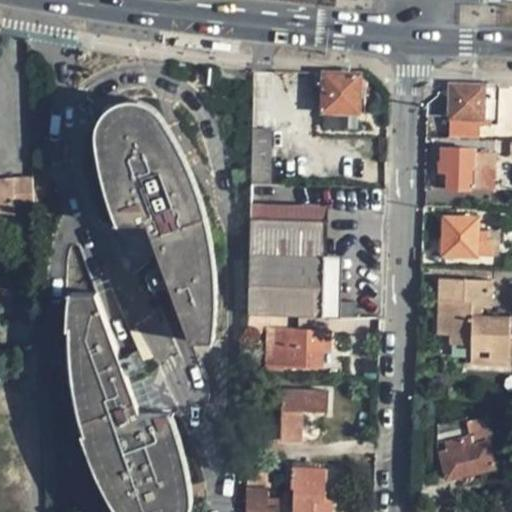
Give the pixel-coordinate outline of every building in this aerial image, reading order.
[(359,112),(360,74),(315,72),(315,86),(323,87),(323,111),(359,112)] [(500,100),(500,87),(468,87),(450,86),(449,117),(452,117),(476,118),(495,119),(496,100),(500,100)] [(509,87),(500,87),(500,100),(496,100),(495,119),(507,119),(509,87)] [(100,170),(116,225),(132,223),(146,221),(192,340),(217,336),(216,288),(213,248),(206,210),(197,179),(184,150),(170,126),(159,110),(150,103),(137,99),(121,100),(107,109),(99,121),(97,131),(100,170)] [(452,117),(451,139),(475,139),(476,118),(452,117)] [(273,128),(252,127),(251,183),(272,184),(273,128)] [(442,149),(441,162),(448,162),(447,174),(446,188),(494,190),(496,153),(473,152),(474,149),(442,149)] [(438,174),(447,174),(448,162),(441,162),(438,161),(438,174)] [(35,208),(34,175),(0,177),(0,231),(17,230),(17,228),(16,209),(35,208)] [(17,228),(36,227),(35,208),(16,209),(17,228)] [(480,217),(446,217),(445,255),(494,256),(494,239),(489,239),(489,230),(480,230),(480,217)] [(326,222),(251,220),(251,252),(325,255),(326,222)] [(325,255),(251,252),(250,313),(286,315),(324,317),(324,301),(325,255)] [(0,309),(13,309),(12,296),(19,296),(19,288),(24,288),(24,277),(0,278),(0,309)] [(451,316),(450,333),(450,344),(471,345),(471,363),(509,364),(509,351),(511,350),(511,318),(482,318),(482,307),(491,306),(492,279),(441,278),(440,301),(454,301),(454,316),(451,316)] [(96,291),(71,294),(71,341),(73,373),(77,406),(82,426),(90,453),(101,481),(117,507),(120,511),(185,511),(189,506),(189,496),(187,470),(181,441),(173,410),(142,410),(96,291)] [(324,317),(356,318),(356,302),(324,301),(324,317)] [(439,333),(450,333),(451,316),(454,316),(454,301),(440,301),(439,333)] [(286,326),(286,315),(250,313),(249,331),(263,331),(264,327),(267,327),(265,364),(322,367),(324,350),(330,350),(330,329),(286,326)] [(328,390),(284,388),(281,440),(301,441),(303,410),(327,411),(328,390)] [(493,438),(488,417),(466,422),(465,418),(438,424),(438,451),(441,451),(448,479),(497,468),(490,440),(493,438)] [(310,462),(294,461),(294,467),(283,467),(282,485),(294,485),(292,511),(313,511),(314,501),(324,501),(325,468),(311,468),(310,462)] [(249,511),(277,511),(278,497),(267,496),(268,477),(247,476),(247,487),(250,487),(249,511)] [(511,511),(511,497),(499,499),(499,511),(511,511)]
